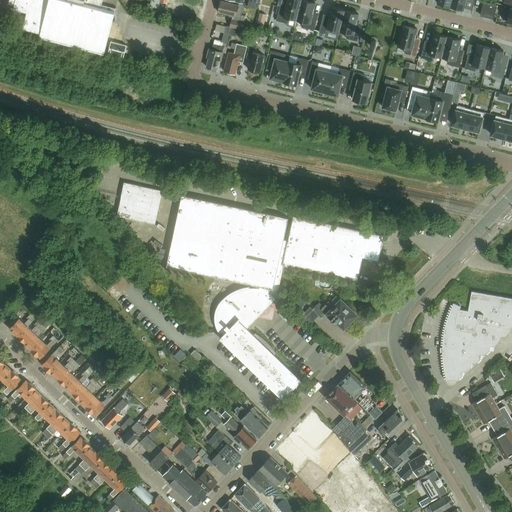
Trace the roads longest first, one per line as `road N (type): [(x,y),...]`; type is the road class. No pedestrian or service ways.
road 1 (unclassified): [(511,163),(197,83),(213,0)]
road 2 (residential): [(205,511),(364,342),(395,336)]
road 3 (unclassified): [(189,511),(0,340)]
road 4 (tertiary): [(485,511),(404,372),(395,336)]
road 5 (unclassified): [(511,34),(394,5)]
